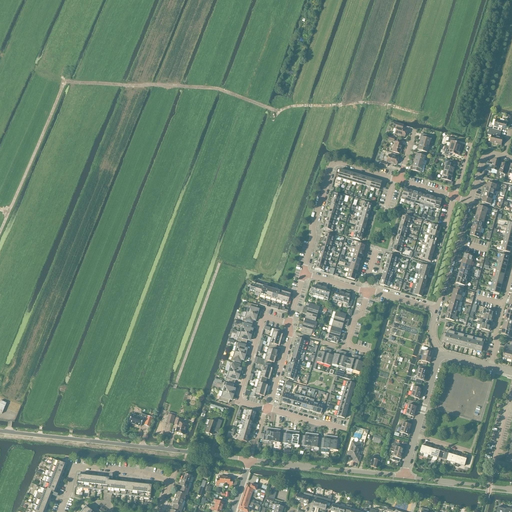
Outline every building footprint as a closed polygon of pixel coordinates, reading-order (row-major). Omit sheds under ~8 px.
[(501,131),(499,131),(500,128),(506,129),(507,123),(500,121),(500,120),(496,119),(494,126),(493,126),(493,129),(489,128),(487,135),(492,136),(490,142),(502,145),(503,139),(498,137),(498,134),(500,135),(501,131)] [(404,137),(406,130),(400,128),(401,125),(394,123),(393,128),(396,128),(394,134),(404,137)] [(421,137),(420,142),(429,145),(431,138),(431,137),(421,134),(421,135),(420,137),(421,137)] [(450,143),(449,147),(460,150),(462,145),(454,142),(455,139),(449,138),(447,143),(450,143)] [(399,154),(402,144),(395,142),(392,152),(399,154)] [(427,152),(429,145),(420,142),(418,147),(417,147),(417,149),(416,149),(416,150),(426,153),(427,152)] [(459,156),(460,150),(449,147),(448,150),(445,149),(444,155),(449,156),(450,153),(459,156)] [(415,158),(414,162),(423,165),(425,158),(425,157),(415,154),(415,155),(414,157),(415,158)] [(396,165),(398,158),(388,155),(386,162),(396,165)] [(485,170),(488,171),(491,172),(492,170),(497,171),(498,168),(500,161),(494,160),(493,165),(487,163),(485,170)] [(421,172),(423,165),(414,162),(412,167),(411,167),(411,170),(410,169),(410,170),(420,173),(421,172)] [(445,164),(443,171),(452,174),(454,169),(455,167),(456,166),(445,163),(445,164)] [(496,175),(495,178),(499,178),(499,176),(505,177),(503,183),(507,169),(508,168),(508,165),(502,163),(501,168),(501,169),(500,168),(498,168),(497,171),(496,175)] [(507,169),(503,183),(507,184),(508,179),(509,176),(511,177),(511,164),(510,169),(507,169)] [(344,171),(340,184),(342,185),(343,180),(347,181),(349,172),(344,171)] [(451,179),(452,174),(443,171),(441,178),(441,179),(451,182),(451,181),(452,179),(451,179)] [(354,174),(350,187),(351,187),(352,182),(356,183),(358,175),(354,174)] [(363,177),(359,190),(360,190),(361,185),(365,186),(367,178),(363,177)] [(372,179),(368,192),(369,193),(371,188),(374,189),(377,181),(372,179)] [(488,183),(486,188),(495,190),(497,183),(492,182),(492,184),(488,183)] [(404,200),(404,203),(406,204),(406,201),(410,202),(411,200),(413,191),(409,190),(406,198),(405,198),(404,200)] [(414,203),(413,206),(415,206),(416,204),(419,205),(422,194),(418,193),(415,201),(414,201),(414,203)] [(333,196),(332,199),(341,202),(343,197),(333,194),(332,195),(333,196)] [(423,206),(422,208),(423,209),(424,209),(425,207),(428,208),(429,205),(432,197),(427,196),(425,204),(423,203),(423,206)] [(483,198),(482,202),(483,203),(483,204),(494,207),(496,201),(492,200),(483,198)] [(340,207),(340,208),(342,208),(343,206),(340,206),(341,202),(332,199),(331,202),(330,202),(330,204),(340,207)] [(330,205),(329,209),(339,212),(340,208),(340,207),(330,204),(329,205),(330,205)] [(359,212),(370,215),(370,214),(369,214),(370,210),(361,207),(360,211),(359,212)] [(337,216),(337,217),(339,218),(340,216),(337,215),(339,212),(329,209),(328,212),(327,212),(327,213),(337,216)] [(359,213),(358,217),(367,220),(368,217),(369,217),(370,215),(359,212),(360,211),(357,211),(357,213),(359,213)] [(402,218),(401,221),(410,224),(411,220),(413,221),(414,218),(404,215),(404,217),(401,216),(400,218),(402,218)] [(334,226),(334,227),(336,228),(337,226),(335,225),(336,221),(326,219),(325,222),(324,222),(324,223),(334,226)] [(356,223),(355,227),(364,230),(365,226),(366,227),(367,225),(357,222),(357,221),(354,220),(354,222),(356,223)] [(408,229),(408,230),(410,231),(411,229),(409,228),(410,224),(401,221),(400,225),(398,224),(398,226),(408,229)] [(333,231),(334,227),(334,226),(324,223),(323,225),(325,225),(324,229),(333,231)] [(430,230),(439,233),(440,229),(441,230),(442,228),(435,226),(435,225),(432,223),(430,230)] [(399,228),(398,231),(407,234),(408,230),(408,229),(398,226),(397,227),(399,228)] [(354,232),(364,235),(365,233),(363,233),(364,230),(355,227),(354,231),(354,232)] [(353,233),(352,237),(352,238),(359,241),(360,239),(361,240),(362,236),(364,237),(364,235),(354,232),(354,231),(352,230),(351,232),(353,233)] [(405,239),(405,240),(408,241),(408,238),(406,238),(407,234),(398,231),(397,234),(395,234),(395,236),(405,239)] [(428,236),(427,240),(436,242),(437,239),(438,239),(439,238),(428,235),(429,234),(428,234),(426,233),(425,235),(428,236)] [(333,242),(333,243),(335,244),(336,242),(333,241),(334,237),(325,234),(324,238),(323,237),(322,239),(323,239),(333,242)] [(396,238),(395,241),(404,244),(405,240),(405,239),(395,236),(395,237),(396,238)] [(403,249),(402,250),(405,250),(405,248),(403,247),(404,244),(395,241),(394,244),(393,244),(392,245),(403,249)] [(425,246),(424,250),(433,252),(434,249),(435,249),(436,248),(425,245),(426,244),(423,243),(423,245),(425,246)] [(330,252),(330,253),(332,254),(333,251),(330,251),(331,247),(322,244),(321,248),(320,247),(320,249),(330,252)] [(401,254),(402,250),(403,249),(392,245),(392,247),(393,247),(392,251),(401,254)] [(355,250),(353,253),(362,256),(363,251),(355,249),(355,247),(353,247),(352,249),(355,250)] [(432,259),(433,258),(422,254),(423,253),(420,253),(420,255),(422,255),(421,259),(430,262),(431,259),(432,259)] [(327,262),(327,263),(329,263),(330,261),(327,260),(329,257),(319,254),(318,257),(317,257),(317,259),(327,262)] [(352,259),(350,263),(359,266),(360,261),(352,258),(352,257),(350,257),(349,259),(352,259)] [(349,269),(348,273),(356,275),(357,271),(349,268),(349,267),(347,266),(346,268),(349,269)] [(249,292),(255,293),(257,284),(252,283),(251,284),(251,283),(250,283),(249,284),(248,284),(248,285),(248,286),(248,287),(249,288),(250,288),(249,292)] [(255,293),(260,295),(263,286),(257,284),(255,293)] [(313,295),(319,296),(322,286),(316,284),(315,287),(312,286),(309,295),(313,296),(313,295)] [(411,288),(413,289),(423,292),(424,287),(415,284),(412,284),(411,288)] [(260,295),(266,297),(268,288),(263,286),(260,295)] [(322,286),(319,296),(324,298),(323,299),(327,301),(330,291),(327,290),(327,288),(322,286)] [(266,297),(271,298),(274,289),(268,288),(266,297)] [(454,289),(453,294),(462,297),(463,292),(466,293),(466,291),(456,288),(456,290),(454,289)] [(271,298),(277,300),(279,291),(274,289),(271,298)] [(277,300),(282,301),(285,292),(279,291),(277,300)] [(336,302),(342,303),(345,293),(339,291),(338,294),(335,293),(332,302),(336,303),(336,302)] [(285,292),(282,301),(288,303),(290,294),(285,292)] [(345,293),(342,303),(347,305),(347,306),(350,307),(352,301),(349,300),(351,294),(345,293)] [(247,307),(246,312),(257,315),(259,310),(256,309),(257,306),(248,303),(247,306),(247,307)] [(304,307),(303,310),(317,314),(319,307),(309,304),(308,308),(304,307)] [(493,317),(494,317),(495,313),(486,310),(487,309),(483,308),(482,313),(480,313),(479,315),(482,315),(484,316),(485,315),(493,317)] [(306,314),(305,318),(315,321),(317,314),(303,310),(302,313),(306,314)] [(255,321),(257,315),(246,312),(244,318),(243,317),(242,321),(252,324),(253,321),(255,321)] [(336,312),(333,319),(348,323),(349,320),(344,319),(346,315),(345,314),(342,314),(336,312)] [(299,321),(298,324),(313,329),(315,321),(305,318),(304,322),(299,321)] [(333,319),(331,326),(341,329),(343,325),(347,327),(348,323),(333,319)] [(480,323),(479,325),(480,325),(479,329),(481,330),(481,329),(482,325),(482,324),(491,327),(492,322),(483,320),(481,319),(480,322),(480,323)] [(242,326),(240,332),(251,335),(253,330),(250,329),(251,326),(242,323),(241,326),(242,326)] [(311,336),(313,329),(298,324),(297,328),(302,329),(301,333),(311,336)] [(331,326),(329,334),(344,338),(345,334),(340,333),(341,329),(331,326)] [(274,329),(271,338),(281,340),(282,335),(280,334),(281,331),(274,329)] [(501,334),(509,336),(509,337),(511,338),(511,331),(511,332),(502,329),(501,334)] [(444,343),(449,344),(452,332),(451,331),(447,330),(446,334),(444,334),(442,341),(444,342),(444,343)] [(251,335),(240,332),(238,338),(237,337),(236,341),(246,344),(247,340),(249,341),(251,335)] [(480,339),(477,351),(482,352),(482,351),(485,352),(486,345),(484,344),(485,340),(481,339),(482,334),(481,333),(479,339),(480,339)] [(343,341),(344,338),(329,334),(327,341),(337,344),(338,340),(343,341)] [(271,338),(268,346),(276,348),(277,345),(279,346),(281,340),(271,338)] [(236,346),(234,352),(245,355),(247,349),(245,349),(245,345),(236,343),(235,346),(236,346)] [(502,358),(507,359),(511,346),(509,346),(506,345),(502,358)] [(268,346),(266,354),(276,357),(277,352),(275,351),(276,348),(268,346)] [(316,362),(323,364),(328,349),(324,349),(323,353),(319,352),(316,362)] [(328,349),(323,364),(331,366),(331,364),(334,356),(333,356),(330,355),(331,350),(328,349)] [(419,355),(422,356),(431,358),(432,353),(430,353),(430,351),(427,350),(427,352),(424,351),(421,350),(419,355)] [(331,364),(338,366),(343,352),(339,351),(338,355),(334,354),(333,356),(334,356),(331,364)] [(243,361),(245,355),(234,352),(232,357),(231,357),(230,361),(240,363),(241,360),(243,361)] [(343,352),(338,366),(346,368),(349,358),(345,357),(346,353),(343,352)] [(293,353),(291,358),(300,360),(302,361),(304,356),(302,356),(293,353)] [(266,354),(263,363),(271,365),(272,362),(274,363),(276,357),(266,354)] [(349,358),(346,368),(353,370),(357,356),(354,355),(352,359),(349,358)] [(357,356),(353,370),(360,373),(363,362),(359,361),(360,357),(357,356)] [(429,364),(431,358),(422,356),(421,361),(424,362),(423,364),(426,365),(427,363),(429,364)] [(230,366),(228,372),(239,375),(241,369),(239,368),(240,365),(230,362),(229,366),(230,366)] [(261,371),(271,374),(272,368),(270,368),(271,365),(263,363),(261,371)] [(417,368),(418,369),(417,374),(425,376),(427,371),(424,371),(425,369),(417,366),(417,368)] [(261,371),(258,380),(266,382),(267,379),(269,380),(271,374),(261,371)] [(238,381),(239,375),(228,372),(226,377),(225,380),(234,383),(235,380),(238,381)] [(286,378),(294,380),(294,382),(296,382),(298,376),(296,375),(287,373),(286,378)] [(416,379),(415,383),(421,385),(422,381),(424,381),(425,376),(417,374),(415,379),(416,379)] [(258,380),(256,388),(266,391),(267,385),(265,385),(266,382),(258,380)] [(224,386),(222,391),(233,395),(235,389),(233,388),(234,385),(224,382),(223,386),(224,386)] [(413,387),(411,392),(420,394),(421,389),(419,389),(421,385),(415,383),(414,387),(413,387)] [(266,391),(256,388),(253,397),(261,399),(262,396),(264,397),(266,391)] [(232,401),(233,395),(222,391),(221,397),(220,397),(219,400),(228,403),(229,400),(232,401)] [(418,399),(420,394),(411,392),(410,397),(413,398),(412,400),(415,401),(416,399),(418,399)] [(294,396),(291,405),(293,406),(296,407),(299,396),(294,394),(294,396)] [(299,396),(296,407),(299,408),(299,407),(301,408),(304,397),(299,396)] [(304,397),(301,408),(303,409),(306,410),(309,398),(304,397)] [(309,398),(306,410),(309,411),(309,410),(311,411),(313,402),(314,400),(309,398)] [(318,404),(316,413),(319,414),(319,413),(321,414),(321,413),(322,413),(325,406),(318,404)] [(408,405),(406,410),(414,412),(416,407),(414,407),(414,404),(411,404),(411,406),(408,405)] [(408,416),(407,418),(410,419),(411,417),(413,417),(414,412),(406,410),(405,415),(408,416)] [(166,422),(172,424),(175,414),(169,412),(166,422)] [(144,418),(132,414),(129,424),(141,429),(144,418)] [(152,419),(147,418),(144,427),(149,429),(152,419)] [(184,435),(187,425),(180,423),(181,420),(176,418),(174,425),(177,426),(175,432),(184,435)] [(402,423),(401,428),(409,430),(411,425),(408,424),(409,422),(406,421),(405,424),(402,423)] [(208,429),(207,432),(211,434),(214,427),(205,424),(203,428),(208,429)] [(269,442),(271,442),(272,443),(274,429),(269,428),(268,431),(264,431),(263,441),(269,442)] [(408,435),(409,430),(401,428),(399,433),(402,434),(402,436),(405,437),(405,435),(408,435)] [(271,442),(271,444),(272,444),(273,443),(275,443),(275,442),(281,443),(282,433),(279,433),(278,430),(274,429),(272,443),(271,442)] [(288,445),(290,445),(291,445),(293,431),(288,431),(287,434),(284,434),(282,443),(288,444),(288,445)] [(291,445),(290,445),(290,446),(292,446),(292,445),(294,445),(300,446),(301,436),(298,435),(297,432),(293,431),(291,445)] [(307,447),(309,447),(310,448),(312,434),(307,433),(306,436),(303,436),(301,446),(307,447)] [(310,448),(309,447),(309,449),(311,449),(311,448),(313,448),(313,447),(319,448),(320,438),(317,438),(316,435),(312,434),(310,448)] [(380,444),(381,439),(381,437),(375,435),(373,442),(380,444)] [(328,450),(329,450),(331,436),(326,436),(325,439),(322,438),(320,448),(326,449),(326,450),(328,450)] [(329,450),(328,450),(328,451),(330,451),(330,450),(332,450),(333,450),(338,451),(339,441),(336,440),(335,437),(331,436),(329,450)] [(351,442),(346,457),(352,459),(351,461),(357,463),(359,457),(356,456),(360,445),(351,442)] [(395,447),(394,452),(402,454),(403,449),(404,446),(398,444),(397,447),(395,447)] [(428,456),(430,448),(431,446),(425,444),(424,447),(421,446),(418,456),(422,457),(423,454),(428,456)] [(428,456),(427,459),(431,460),(431,457),(437,458),(439,451),(440,448),(434,447),(433,449),(430,448),(428,456)] [(437,458),(436,461),(439,462),(440,459),(446,461),(448,454),(449,451),(443,449),(442,452),(439,451),(437,458)] [(392,457),(393,457),(392,460),(393,461),(399,462),(400,459),(402,454),(394,452),(392,457)] [(446,461),(445,464),(448,465),(449,462),(455,464),(457,456),(458,454),(452,452),(451,455),(448,454),(446,461)] [(455,464),(454,467),(457,468),(458,465),(464,466),(467,456),(461,455),(460,457),(457,456),(455,464)] [(382,463),(383,459),(373,456),(370,466),(376,468),(378,462),(382,463)] [(53,459),(50,465),(62,470),(64,464),(53,459)] [(50,465),(48,471),(60,476),(62,470),(50,465)] [(48,471),(46,477),(58,481),(60,476),(48,471)] [(109,479),(107,491),(107,494),(114,494),(115,482),(112,481),(112,480),(113,475),(109,474),(109,479)] [(183,474),(181,480),(189,483),(191,477),(183,474)] [(219,483),(224,484),(225,477),(220,476),(219,479),(216,479),(216,486),(219,486),(219,483)] [(46,477),(44,482),(55,487),(58,481),(46,477)] [(225,477),(224,484),(229,484),(229,487),(232,487),(233,481),(230,481),(230,477),(225,477)] [(181,486),(180,490),(187,492),(188,489),(187,488),(189,483),(181,480),(179,486),(181,486)] [(44,482),(41,488),(53,493),(53,492),(55,487),(44,482)] [(115,482),(114,494),(121,495),(123,483),(115,482)] [(123,483),(121,495),(128,496),(130,483),(123,483)] [(130,483),(128,496),(135,497),(137,484),(130,483)] [(137,484),(135,497),(143,498),(144,485),(137,484)] [(144,485),(143,498),(150,498),(151,486),(144,485)] [(39,487),(37,494),(48,498),(51,492),(52,493),(51,495),(56,497),(58,494),(53,492),(53,493),(41,488),(39,487)] [(245,487),(244,492),(256,496),(257,494),(255,493),(252,492),(253,490),(245,487)] [(177,492),(175,498),(183,501),(185,495),(186,496),(187,492),(180,490),(179,493),(177,492)] [(295,501),(301,503),(303,496),(297,494),(297,491),(294,490),(292,497),(295,498),(295,501)] [(37,494),(34,500),(46,505),(48,498),(37,494)] [(303,496),(301,503),(307,505),(308,502),(311,502),(313,495),(310,495),(309,498),(303,496)] [(313,495),(311,502),(313,503),(312,506),(319,508),(321,501),(314,499),(315,496),(313,495)] [(242,497),(241,501),(253,505),(253,504),(254,503),(252,503),(249,502),(250,499),(242,497)] [(175,505),(174,508),(181,510),(184,511),(185,509),(184,508),(183,507),(182,507),(181,507),(183,501),(175,498),(173,504),(175,505)] [(215,503),(214,505),(222,508),(224,503),(214,499),(213,502),(215,503)] [(34,500),(31,507),(43,511),(46,505),(34,500)] [(321,501),(319,508),(325,510),(326,507),(329,507),(331,500),(328,500),(327,503),(321,501)] [(331,500),(329,507),(331,508),(331,511),(332,511),(336,511),(339,506),(332,504),(333,501),(331,500)]
